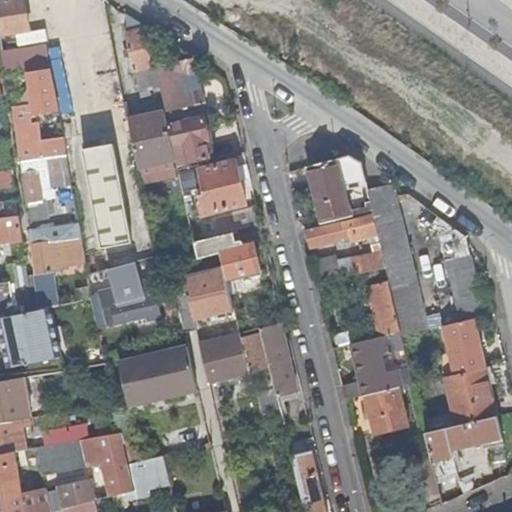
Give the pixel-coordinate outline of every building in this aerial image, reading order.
[(16,0),(7,2),(0,2),(0,18),(2,35),(29,31),(24,0),(16,0)] [(138,73),(155,69),(155,66),(148,28),(127,33),(136,73),(138,73)] [(176,78),(183,76),(198,73),(194,59),(158,66),(155,66),(155,69),(160,87),(166,115),(184,111),(176,78)] [(155,69),(138,73),(142,91),(160,87),(155,69)] [(60,112),(53,71),(41,73),(47,114),(60,112)] [(47,114),(41,73),(19,76),(24,107),(41,105),(42,115),(47,114)] [(176,78),(184,111),(186,116),(191,115),(183,76),(176,78)] [(42,115),(41,105),(24,107),(12,110),(15,123),(16,123),(22,165),(37,162),(32,127),(44,126),(42,115)] [(191,115),(186,116),(187,122),(169,126),(176,160),(178,168),(209,160),(206,142),(210,140),(205,117),(201,118),(200,113),(191,115)] [(139,168),(176,160),(169,126),(166,115),(130,122),(139,168)] [(90,179),(120,174),(114,147),(85,152),(90,179)] [(73,187),(68,156),(37,162),(38,165),(39,172),(42,191),(73,187)] [(309,167),(323,223),(373,210),(368,190),(361,163),(349,156),(309,167)] [(203,216),(247,206),(236,162),(201,171),(206,195),(199,197),(203,216)] [(38,165),(22,168),(23,175),(39,172),(38,165)] [(190,169),(179,172),(183,190),(194,188),(190,169)] [(39,172),(23,175),(28,204),(29,204),(33,224),(49,221),(46,201),(43,201),(42,191),(39,172)] [(13,173),(0,174),(0,191),(16,189),(13,173)] [(134,245),(120,174),(90,179),(104,250),(134,245)] [(416,281),(393,184),(368,190),(373,210),(374,214),(386,267),(391,287),(416,281)] [(16,189),(0,191),(0,209),(1,219),(20,217),(17,201),(16,189)] [(340,262),(344,278),(386,267),(374,214),(307,231),(311,246),(339,239),(341,246),(370,239),(374,254),(340,262)] [(23,243),(20,217),(1,219),(5,245),(23,243)] [(440,234),(449,273),(474,267),(466,236),(443,219),(434,230),(440,234)] [(86,264),(79,226),(62,229),(62,226),(32,231),(39,275),(33,276),(36,298),(56,295),(53,272),(60,271),(60,268),(86,264)] [(238,248),(234,234),(195,243),(199,260),(221,254),(225,270),(228,281),(261,272),(254,243),(238,248)] [(316,262),(321,284),(344,278),(340,262),(339,256),(316,262)] [(27,265),(9,268),(11,282),(16,315),(34,312),(27,265)] [(140,284),(134,265),(105,273),(88,277),(90,289),(91,292),(92,300),(99,330),(109,327),(109,329),(147,318),(161,314),(151,280),(140,284)] [(481,296),(478,285),(474,267),(449,273),(461,322),(486,316),(481,296)] [(194,321),(235,311),(228,281),(225,270),(184,280),(185,282),(191,307),(194,321)] [(428,330),(416,281),(391,287),(402,332),(403,336),(428,330)] [(0,302),(0,318),(16,315),(11,282),(0,284),(0,297),(3,297),(3,302),(0,302)] [(174,286),(180,310),(191,307),(185,282),(174,286)] [(400,331),(389,282),(368,286),(380,336),(400,331)] [(478,285),(481,296),(490,293),(488,283),(478,285)] [(168,288),(162,289),(168,313),(174,311),(168,288)] [(78,292),(80,302),(92,300),(91,292),(90,289),(78,292)] [(185,335),(197,332),(194,321),(191,307),(180,310),(185,335)] [(0,324),(3,340),(9,371),(63,360),(53,308),(34,312),(16,315),(0,318),(0,324)] [(161,314),(147,318),(151,330),(164,326),(161,314)] [(444,327),(456,375),(488,367),(476,320),(444,327)] [(298,394),(281,324),(262,329),(271,369),(276,391),(278,398),(298,394)] [(250,374),(271,369),(262,329),(241,335),(250,374)] [(397,364),(401,379),(403,385),(413,383),(401,334),(391,336),(397,364)] [(250,374),(241,335),(200,345),(209,385),(250,374)] [(403,386),(403,385),(401,379),(388,382),(384,367),(381,354),(393,351),(389,335),(353,344),(363,383),(343,388),(346,401),(366,396),(401,387),(403,386)] [(0,358),(3,372),(9,371),(3,340),(0,340),(0,358)] [(189,349),(121,366),(132,409),(199,393),(189,349)] [(397,364),(384,367),(388,382),(401,379),(397,364)] [(445,378),(457,426),(499,416),(488,367),(456,375),(445,378)] [(0,425),(29,420),(21,380),(0,383),(0,425)] [(411,426),(401,387),(366,396),(376,435),(411,426)] [(276,429),(285,426),(278,398),(276,391),(258,395),(264,416),(273,413),(276,429)] [(132,412),(118,415),(123,435),(126,445),(130,466),(143,463),(132,412)] [(506,444),(499,416),(457,426),(426,434),(430,449),(431,456),(438,485),(459,475),(453,451),(483,443),(484,449),(506,444)] [(25,430),(31,429),(32,428),(30,420),(29,420),(0,425),(0,456),(17,454),(29,452),(26,438),(25,430)] [(71,432),(73,444),(81,442),(79,431),(71,432)] [(73,444),(71,432),(50,436),(51,441),(45,442),(46,449),(73,444)] [(89,441),(94,467),(106,464),(114,499),(127,496),(134,494),(129,475),(123,446),(126,445),(123,435),(89,441)] [(94,467),(89,441),(81,442),(73,444),(46,449),(40,450),(44,474),(53,472),(54,476),(94,467)] [(305,442),(290,445),(292,452),(306,448),(305,442)] [(129,475),(134,494),(136,493),(130,466),(126,445),(123,446),(129,475)] [(308,455),(306,448),(292,452),(299,481),(306,511),(326,511),(312,454),(308,455)] [(11,479),(21,477),(17,454),(0,456),(0,487),(12,485),(11,479)] [(431,456),(416,460),(424,493),(439,489),(438,485),(431,456)] [(136,493),(149,491),(170,486),(164,458),(143,463),(130,466),(136,493)] [(11,479),(12,485),(22,483),(21,477),(11,479)] [(0,499),(24,495),(22,483),(12,485),(0,487),(0,499)] [(24,495),(0,499),(0,511),(61,511),(96,504),(97,503),(93,484),(60,489),(60,492),(48,495),(47,491),(38,493),(38,492),(24,495)] [(149,491),(136,493),(134,494),(127,496),(129,505),(150,500),(149,491)]
